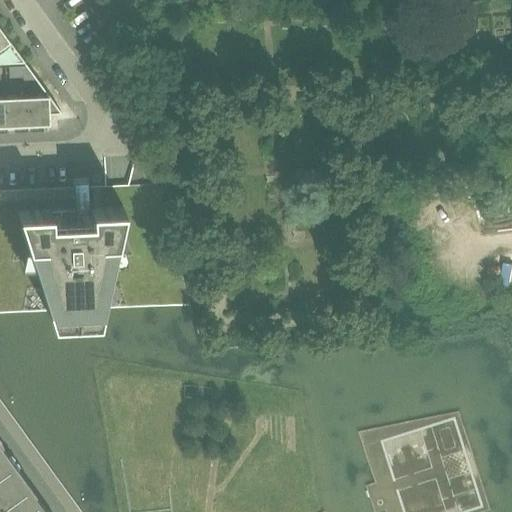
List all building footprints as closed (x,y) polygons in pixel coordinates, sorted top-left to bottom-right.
[(122,1),(112,12),(113,12),(114,13),(112,15),(114,17),(121,22),(122,21),(123,20),(123,21),(124,21),(129,14),(133,10),(122,1)] [(0,26),(0,60),(23,60),(23,61),(24,60),(0,26)] [(9,66),(9,77),(23,76),(23,65),(9,66)] [(27,95),(28,123),(49,122),(49,112),(61,111),(48,94),(27,95)] [(8,124),(28,123),(27,95),(6,95),(8,124)] [(49,311),(52,322),(98,320),(99,318),(101,308),(113,254),(121,215),(123,206),(90,207),(91,218),(61,219),(61,208),(17,210),(24,232),(32,257),(41,284),(49,311)] [(0,511),(47,511),(33,491),(0,449),(0,511)]
